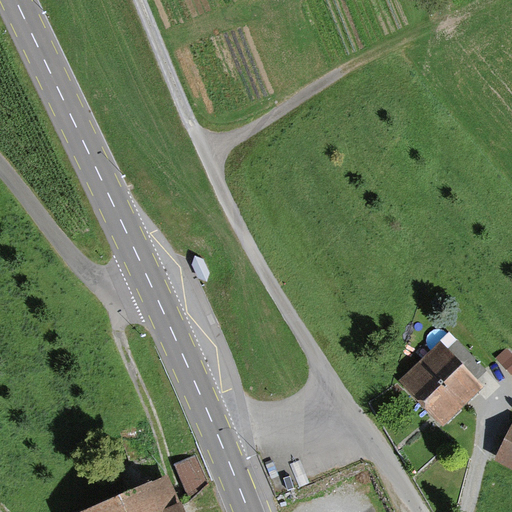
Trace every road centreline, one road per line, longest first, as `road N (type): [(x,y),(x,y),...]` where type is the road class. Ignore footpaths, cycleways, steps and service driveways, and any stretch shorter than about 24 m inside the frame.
road 1 (primary): [(249,511),(18,0)]
road 2 (track): [(141,0),(233,211),(339,400)]
road 3 (track): [(482,0),(205,154)]
road 4 (track): [(144,272),(125,279),(105,274),(0,164)]
road 5 (track): [(339,400),(416,511)]
road 6 (track): [(339,400),(216,434)]
